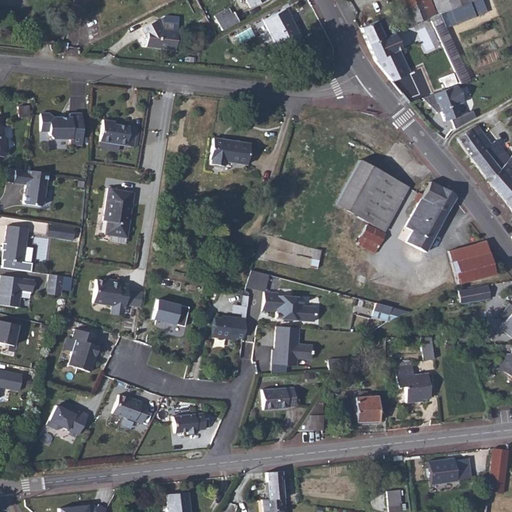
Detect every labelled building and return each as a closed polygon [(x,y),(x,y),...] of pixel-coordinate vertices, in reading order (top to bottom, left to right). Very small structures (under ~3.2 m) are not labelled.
[(419,25),(432,19),(440,15),(432,0),(396,0),(401,10),(406,8),(408,13),(413,12),(419,25)] [(475,0),(474,0),(435,0),(443,15),(475,0)] [(491,9),(486,0),(474,0),(475,0),(443,15),(448,27),(491,9)] [(276,67),(283,66),(301,50),(297,39),(303,36),(288,9),(265,20),(279,48),(270,53),(276,67)] [(215,17),(222,29),(237,21),(232,13),(230,14),(228,10),(215,17)] [(361,29),(368,45),(383,38),(393,33),(394,33),(387,17),(386,17),(361,29)] [(408,22),(411,29),(415,27),(419,25),(416,18),(408,22)] [(156,20),(141,28),(146,38),(145,47),(175,50),(177,33),(162,30),(156,20)] [(368,45),(374,60),(375,63),(393,83),(408,76),(410,75),(397,49),(401,47),(394,33),(393,33),(383,38),(368,45)] [(467,102),(460,84),(428,95),(435,114),(441,111),(445,122),(463,115),(459,105),(467,102)] [(29,106),(18,106),(18,117),(29,116),(29,106)] [(59,118),(49,118),(50,136),(58,136),(58,139),(63,143),(79,143),(79,149),(91,149),(90,118),(79,118),(79,122),(75,122),(75,124),(71,124),(71,122),(63,122),(59,118)] [(100,144),(132,148),(132,146),(135,130),(135,128),(115,125),(116,122),(103,120),(100,144)] [(506,169),(509,167),(494,148),(490,152),(476,134),(458,148),(461,154),(471,166),(484,159),(488,165),(497,176),(506,170),(506,169)] [(253,182),(258,160),(222,150),(216,172),(218,172),(216,178),(229,181),(231,176),(253,182)] [(484,159),(471,166),(485,184),(497,176),(488,165),(484,159)] [(47,173),(14,168),(12,183),(25,185),(24,188),(26,188),(25,193),(23,194),(22,202),(23,204),(39,206),(42,204),(47,173)] [(503,206),(511,198),(511,176),(506,169),(506,170),(497,176),(485,184),(498,200),(503,206)] [(391,200),(401,205),(406,196),(356,170),(333,215),(381,240),(383,240),(393,221),(384,216),(391,200)] [(131,192),(106,189),(101,221),(105,221),(104,235),(125,239),(131,192)] [(455,207),(451,202),(427,190),(420,205),(416,203),(412,210),(416,213),(404,236),(412,240),(406,252),(426,262),(455,207)] [(511,198),(503,206),(509,214),(511,218),(511,198)] [(393,221),(401,205),(391,200),(384,216),(393,221)] [(58,225),(47,223),(45,236),(56,238),(58,225)] [(28,228),(7,225),(1,259),(22,263),(28,228)] [(73,227),(58,225),(56,238),(71,240),(73,227)] [(358,250),(377,258),(382,245),(363,237),(358,250)] [(487,255),(486,249),(480,250),(449,258),(457,292),(494,283),(487,255)] [(62,276),(48,274),(47,287),(61,288),(62,276)] [(32,280),(0,275),(0,305),(17,307),(19,290),(30,292),(32,280)] [(68,294),(70,277),(63,276),(61,293),(68,294)] [(111,305),(123,307),(124,304),(132,305),(133,290),(126,289),(126,283),(117,283),(118,278),(109,276),(108,281),(94,279),(92,302),(111,305)] [(61,288),(47,287),(46,294),(60,296),(61,288)] [(495,301),(493,287),(485,288),(467,292),(457,298),(458,307),(495,301)] [(133,290),(132,305),(140,306),(142,291),(133,290)] [(276,293),(262,292),(261,311),(275,312),(274,319),(287,320),(287,318),(299,319),(299,321),(313,322),(314,307),(301,306),(302,299),(292,297),(276,296),(276,293)] [(187,306),(156,299),(151,318),(158,320),(159,319),(163,320),(163,321),(182,326),(187,306)] [(239,304),(230,304),(229,312),(239,313),(239,318),(243,318),(244,305),(239,304)] [(122,316),(123,307),(111,305),(110,314),(122,316)] [(241,336),(243,318),(239,318),(219,316),(219,318),(212,318),(210,335),(234,338),(234,336),(241,336)] [(0,321),(0,343),(10,346),(17,325),(0,321)] [(298,327),(275,326),(273,346),(275,346),(275,349),(271,349),(270,363),(290,365),(294,364),(295,358),(310,359),(311,345),(296,344),(298,327)] [(97,338),(75,328),(71,338),(75,339),(64,364),(86,373),(90,364),(88,362),(90,357),(92,358),(96,348),(93,347),(97,338)] [(430,341),(420,342),(423,366),(434,364),(430,341)] [(491,371),(500,376),(511,363),(511,356),(505,356),(491,371)] [(342,358),(330,359),(331,369),(343,368),(342,358)] [(511,387),(511,363),(500,376),(511,387)] [(416,401),(429,399),(426,374),(411,376),(410,366),(399,367),(393,368),(395,388),(403,387),(405,404),(417,403),(416,401)] [(21,375),(0,370),(0,387),(17,391),(21,375)] [(262,408),(294,407),(293,387),(261,388),(262,408)] [(121,395),(114,413),(144,424),(151,407),(144,404),(144,402),(136,399),(135,401),(121,395)] [(379,421),(378,396),(354,398),(355,422),(379,421)] [(78,433),(88,413),(80,409),(78,411),(63,404),(62,407),(58,405),(55,404),(46,423),(56,428),(62,425),(78,433)] [(320,406),(315,404),(300,426),(296,431),(322,430),(320,406)] [(206,414),(175,417),(177,434),(189,432),(189,435),(199,434),(199,431),(207,430),(206,414)] [(503,461),(493,460),(487,504),(503,506),(509,462),(503,461)] [(453,465),(427,469),(430,492),(456,488),(456,487),(453,466),(453,465)] [(453,466),(456,487),(470,485),(468,465),(453,466)] [(285,501),(281,469),(265,471),(268,501),(285,501)] [(88,498),(53,502),(53,511),(80,511),(83,511),(96,511),(105,500),(95,495),(91,499),(88,498)] [(188,511),(186,495),(167,497),(168,511),(188,511)] [(388,498),(390,511),(403,511),(401,497),(388,498)] [(286,511),(285,501),(268,501),(262,502),(262,511),(286,511)]
